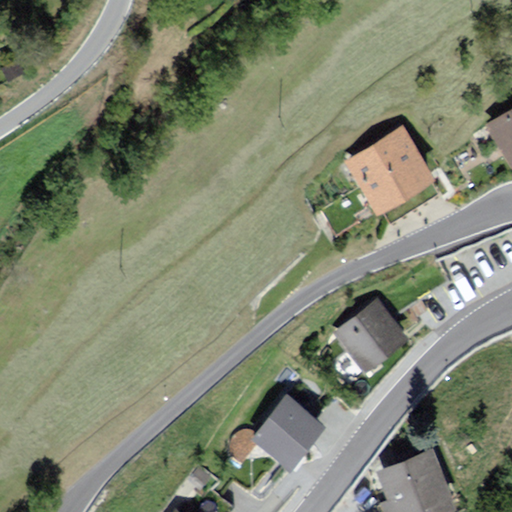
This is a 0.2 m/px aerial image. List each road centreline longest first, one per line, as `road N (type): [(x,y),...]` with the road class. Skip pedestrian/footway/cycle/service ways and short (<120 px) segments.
road 1 (tertiary): [(511,209),(345,271),(283,311),(99,473),(71,511)]
road 2 (tertiary): [(308,511),(443,349),(511,304)]
road 3 (tertiary): [(0,124),(69,75),(113,0)]
